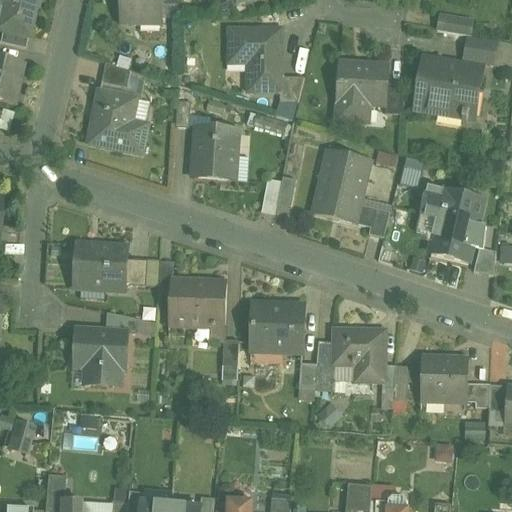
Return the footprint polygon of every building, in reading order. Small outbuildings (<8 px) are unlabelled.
[(0,0),(0,5),(4,6),(0,22),(0,31),(3,33),(29,38),(37,0),(0,0)] [(163,0),(120,0),(121,26),(164,26),(164,8),(163,0)] [(235,0),(215,0),(222,21),(237,21),(232,7),(237,5),(235,0)] [(475,24),(441,18),(438,34),(472,39),(475,24)] [(29,38),(3,33),(1,45),(26,51),(29,38)] [(282,33),(231,33),(231,58),(250,58),(250,94),(281,94),(282,94),(282,80),(282,33)] [(499,44),(472,39),(467,64),(494,69),(495,68),(499,44)] [(511,46),(499,44),(495,68),(511,70),(511,46)] [(0,61),(0,104),(14,107),(23,66),(0,61)] [(477,71),(425,62),(417,111),(464,119),(462,126),(467,127),(477,71)] [(132,74),(107,66),(103,86),(128,91),(132,74)] [(371,70),(353,69),(354,67),(340,67),(338,105),(340,105),(339,123),(368,125),(369,107),(387,108),(388,108),(389,91),(390,70),(371,69),(371,70)] [(306,80),(282,80),(282,94),(281,94),(281,106),(299,106),(306,80)] [(404,92),(389,91),(388,108),(387,108),(386,117),(405,118),(404,92)] [(151,105),(101,95),(91,146),(142,156),(145,138),(151,105)] [(193,102),(179,101),(177,129),(191,130),(193,102)] [(265,119),(263,129),(291,135),(293,125),(265,119)] [(239,133),(198,130),(195,181),(235,184),(239,133)] [(372,164),(330,154),(315,217),(372,230),(376,212),(362,209),(372,164)] [(298,183),(284,180),(279,208),(293,211),(298,183)] [(470,200),(430,190),(423,217),(440,221),(432,256),(469,265),(482,213),(467,210),(470,200)] [(391,216),(376,212),(372,230),(370,237),(385,241),(391,216)] [(129,250),(77,247),(75,291),(127,294),(127,288),(129,262),(129,250)] [(511,249),(501,249),(499,265),(511,265),(511,249)] [(497,255),(481,251),(475,274),(494,279),(497,255)] [(148,263),(129,262),(127,288),(147,289),(148,263)] [(229,287),(173,284),(171,328),(227,331),(229,287)] [(306,309),(254,308),(252,353),(304,354),(306,309)] [(140,322),(108,316),(107,333),(128,334),(128,337),(139,338),(140,322)] [(107,333),(78,332),(76,370),(92,371),(91,388),(120,390),(121,373),(125,373),(128,337),(128,334),(107,333)] [(386,334),(336,333),(336,368),(363,368),(362,382),(358,382),(358,383),(384,384),(385,384),(386,369),(386,334)] [(240,343),(226,343),(225,369),(239,369),(240,343)] [(469,361),(424,360),(424,404),(449,404),(449,401),(466,402),(466,405),(469,405),(469,361)] [(318,367),(302,366),(300,392),(316,393),(318,367)] [(398,369),(386,369),(385,384),(384,384),(384,392),(396,393),(398,369)] [(492,386),(478,386),(478,410),(491,411),(492,388),(492,386)] [(510,389),(492,388),(491,411),(491,414),(508,415),(510,389)] [(317,418),(330,431),(343,419),(330,406),(317,418)] [(178,408),(176,420),(194,422),(195,410),(178,408)] [(59,411),(57,425),(101,431),(103,418),(59,411)] [(466,424),(465,443),(485,444),(486,425),(466,424)] [(34,430),(18,425),(11,447),(27,452),(34,430)] [(74,452),(101,453),(101,435),(74,435),(74,452)] [(436,447),(436,463),(453,464),(454,448),(436,447)] [(67,479),(48,478),(45,511),(64,511),(65,504),(66,504),(67,479)] [(370,511),(373,488),(349,486),(346,511),(370,511)] [(176,491),(147,489),(146,509),(164,510),(175,511),(175,510),(176,491)] [(277,511),(295,511),(296,500),(278,499),(277,511)] [(212,511),(213,501),(190,501),(189,511),(212,511)]
